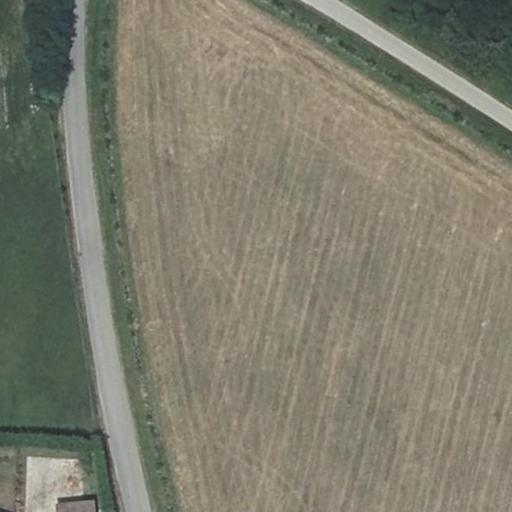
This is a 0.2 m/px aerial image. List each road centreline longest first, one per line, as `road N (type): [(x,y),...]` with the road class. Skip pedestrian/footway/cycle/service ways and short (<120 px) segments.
road 1 (unclassified): [(77,0),(74,113),(93,286),(139,511)]
road 2 (unclassified): [(511,120),(315,0)]
